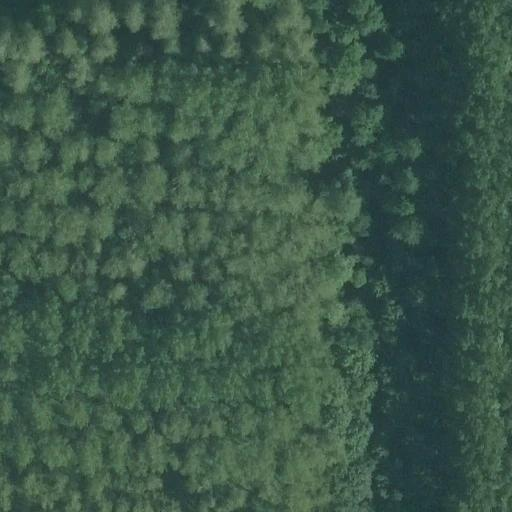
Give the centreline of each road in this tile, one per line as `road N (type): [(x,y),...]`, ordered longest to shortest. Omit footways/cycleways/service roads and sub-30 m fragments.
road 1 (track): [(379,0),(367,511)]
road 2 (track): [(456,0),(444,511)]
road 3 (track): [(305,0),(295,511)]
